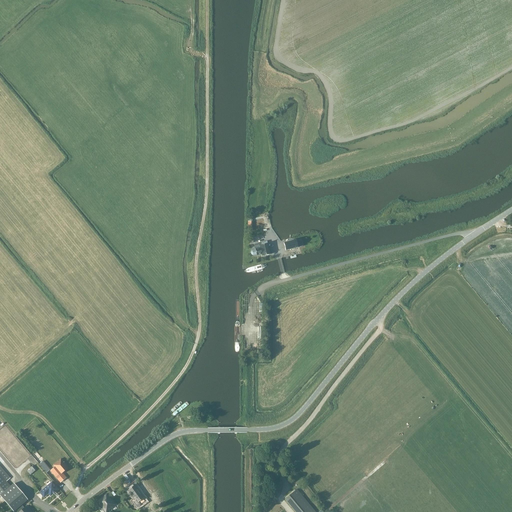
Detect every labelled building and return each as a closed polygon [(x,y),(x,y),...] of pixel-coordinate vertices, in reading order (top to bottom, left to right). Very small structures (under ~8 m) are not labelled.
[(285,251),(302,246),(300,239),(284,243),(285,251)] [(255,250),(252,251),(251,253),(251,254),(253,255),(256,254),(257,255),(262,254),(262,256),(270,255),(267,241),(255,244),(254,245),(255,250)] [(55,467),(50,471),(60,483),(66,478),(62,473),(68,468),(61,459),(53,465),(55,467)] [(7,482),(10,479),(0,466),(0,495),(13,511),(17,509),(19,511),(31,511),(32,511),(27,506),(24,508),(22,505),(28,500),(15,486),(16,485),(14,484),(13,484),(11,487),(7,482)] [(52,482),(39,492),(44,498),(48,494),(50,497),(59,490),(52,482)] [(132,488),(123,495),(133,507),(129,509),(131,511),(135,511),(143,507),(142,505),(144,504),(132,488)] [(294,511),(314,511),(296,490),(285,499),(294,511)] [(113,507),(115,505),(106,494),(96,503),(103,511),(107,511),(113,508),(113,507)]
